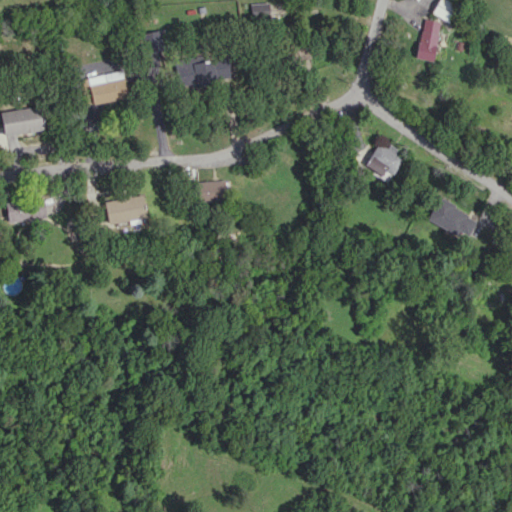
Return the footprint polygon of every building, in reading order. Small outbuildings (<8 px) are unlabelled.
[(436,0),(430,13),(447,21),(455,4),(446,0),(436,0)] [(268,2),(249,3),(249,20),(269,19),(268,2)] [(431,61),(439,21),(421,17),(414,57),(431,61)] [(161,64),(157,30),(141,32),(145,65),(161,64)] [(290,43),(291,61),(308,59),(306,41),(290,43)] [(175,85),(230,84),(229,58),(175,59),(175,85)] [(80,77),(84,104),(126,98),(122,71),(80,77)] [(43,129),(39,105),(0,110),(0,126),(1,135),(43,129)] [(385,181),(402,155),(387,146),(385,148),(377,143),(362,166),(385,181)] [(196,202),(221,201),(220,180),(195,181),(196,202)] [(106,225),(145,218),(141,194),(102,200),(106,225)] [(467,235),(476,219),(436,197),(424,219),(456,236),(459,231),(467,235)] [(5,220),(43,218),(42,199),(4,200),(5,220)] [(19,273),(17,273),(17,276),(2,277),(3,293),(20,292),(19,273)]
